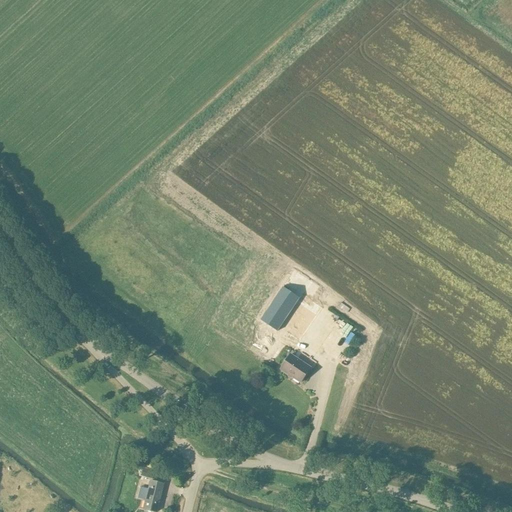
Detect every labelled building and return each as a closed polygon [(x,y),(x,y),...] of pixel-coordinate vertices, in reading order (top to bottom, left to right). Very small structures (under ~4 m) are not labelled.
[(299,298),(283,287),(260,320),(277,331),(299,298)] [(257,333),(224,311),(213,328),(246,350),(257,333)] [(310,368),(291,355),(281,370),(301,382),(310,368)] [(140,476),(152,479),(154,471),(142,468),(140,476)] [(155,511),(162,484),(150,481),(143,510),(151,511),(155,511)]
